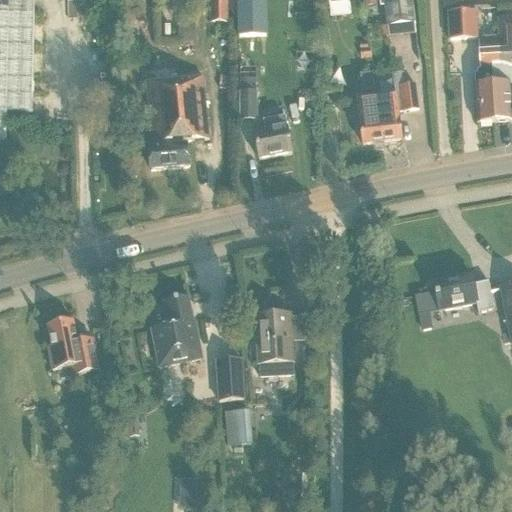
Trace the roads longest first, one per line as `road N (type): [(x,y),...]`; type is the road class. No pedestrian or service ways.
road 1 (tertiary): [(0,284),(195,233),(511,168)]
road 2 (track): [(335,226),(334,511)]
road 3 (track): [(446,177),(435,0)]
